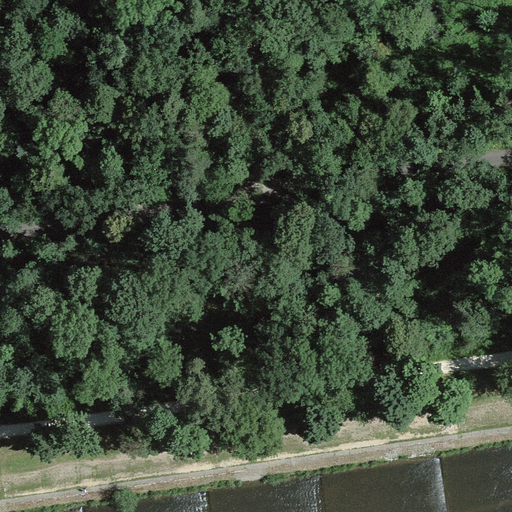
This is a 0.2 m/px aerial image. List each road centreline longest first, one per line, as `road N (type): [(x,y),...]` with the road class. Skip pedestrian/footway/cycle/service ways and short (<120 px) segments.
road 1 (track): [(0,232),(511,154)]
road 2 (track): [(0,435),(511,362)]
road 3 (track): [(251,0),(262,192)]
